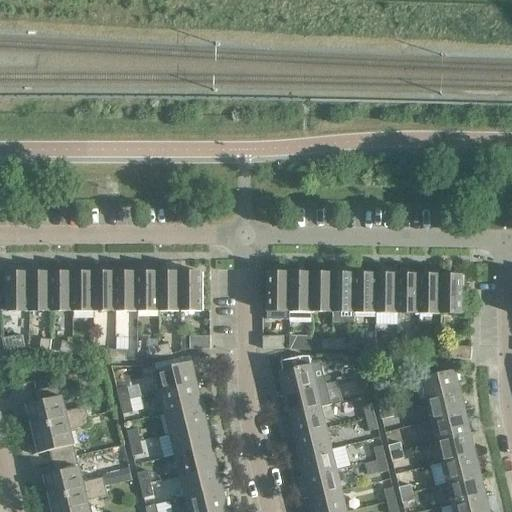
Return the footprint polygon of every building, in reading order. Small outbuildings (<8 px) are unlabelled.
[(72,312),(72,273),(51,274),(51,312),(72,312)] [(94,312),(94,273),(72,273),(72,312),(94,312)] [(116,312),(116,273),(94,273),(94,312),(116,312)] [(137,312),(137,273),(116,273),(116,312),(137,312)] [(159,312),(159,273),(137,273),(137,312),(159,312)] [(180,312),(180,273),(159,273),(159,312),(180,312)] [(203,273),(180,273),(180,312),(203,312),(203,273)] [(29,312),(29,274),(6,274),(6,312),(29,312)] [(51,312),(51,274),(29,274),(29,312),(51,312)] [(267,312),(289,312),(290,274),(267,274),(267,312)] [(312,274),(290,274),(289,312),(311,313),(312,274)] [(333,275),(312,274),(311,313),(333,313),(333,275)] [(355,275),(333,275),(333,313),(354,313),(355,275)] [(376,275),(355,275),(354,313),(376,314),(376,275)] [(398,276),(376,275),(376,314),(397,314),(398,276)] [(420,276),(398,276),(397,314),(419,314),(420,276)] [(441,276),(420,276),(419,314),(441,315),(441,276)] [(464,277),(441,276),(441,315),(463,315),(464,277)] [(22,336),(2,340),(5,353),(25,348),(22,336)] [(210,349),(210,336),(189,337),(190,349),(210,349)] [(263,337),(263,349),(284,349),(283,336),(263,337)] [(190,349),(189,337),(181,337),(181,351),(190,349)] [(40,339),(39,350),(50,350),(51,340),(40,339)] [(300,339),(300,350),(310,350),(311,339),(300,339)] [(322,339),(322,350),(332,350),(332,340),(322,339)] [(343,340),(332,340),(332,350),(342,350),(343,340)] [(365,340),(365,351),(375,351),(375,340),(365,340)] [(386,340),(375,340),(375,351),(386,351),(386,340)] [(408,341),(407,352),(417,353),(418,343),(408,341)] [(63,342),(60,352),(70,354),(73,344),(63,342)] [(429,344),(418,343),(417,353),(427,355),(429,344)] [(83,346),(73,344),(70,354),(80,357),(83,346)] [(169,344),(159,346),(161,357),(171,355),(169,344)] [(161,357),(159,346),(149,349),(151,359),(161,357)] [(450,346),(449,359),(470,360),(471,348),(450,346)] [(105,350),(105,361),(116,361),(116,350),(105,350)] [(126,351),(116,350),(116,361),(126,361),(126,351)] [(154,371),(160,393),(197,384),(192,362),(154,371)] [(364,375),(361,362),(352,364),(355,377),(364,375)] [(279,373),(284,395),(326,384),(321,363),(279,373)] [(421,379),(426,401),(461,392),(455,370),(421,379)] [(368,387),(364,375),(355,377),(359,390),(368,387)] [(202,405),(197,384),(160,393),(165,414),(202,405)] [(331,405),(326,384),(284,395),(289,415),(322,408),(331,405)] [(30,416),(33,430),(88,416),(85,407),(66,412),(62,397),(59,386),(34,392),(37,403),(27,406),(22,407),(24,417),(30,416)] [(127,388),(116,390),(120,403),(130,400),(127,388)] [(466,413),(461,392),(426,401),(432,422),(466,413)] [(133,413),(130,400),(120,403),(123,416),(133,413)] [(390,401),(378,404),(380,412),(392,409),(390,401)] [(375,417),(372,404),(363,406),(366,419),(375,417)] [(207,426),(202,405),(165,414),(170,435),(207,426)] [(327,429),(322,408),(289,415),(294,436),(327,429)] [(393,417),(392,409),(380,412),(382,420),(393,417)] [(471,434),(466,413),(432,422),(437,443),(471,434)] [(90,426),(88,416),(33,430),(36,444),(31,445),(33,455),(39,454),(49,452),(52,463),(76,457),(73,446),(74,446),(70,431),(90,426)] [(378,429),(375,417),(366,419),(369,432),(378,429)] [(213,447),(207,426),(170,435),(175,456),(213,447)] [(332,450),(327,429),(294,436),(300,457),(332,450)] [(137,430),(127,432),(130,445),(140,442),(137,430)] [(476,455),(471,434),(437,443),(442,464),(476,455)] [(143,455),(140,442),(130,445),(133,458),(143,455)] [(400,443),(388,446),(390,454),(402,451),(400,443)] [(385,459),(382,446),(373,448),(376,461),(385,459)] [(218,468),(213,447),(175,456),(180,477),(218,468)] [(337,471),(332,450),(300,457),(305,478),(337,471)] [(404,459),(402,451),(390,454),(392,462),(404,459)] [(481,476),(476,455),(442,464),(447,484),(481,476)] [(79,468),(76,457),(52,463),(54,474),(44,476),(44,477),(39,478),(41,488),(47,487),(50,501),(105,487),(103,478),(83,482),(79,468)] [(388,471),(385,459),(376,461),(379,474),(388,471)] [(223,489),(218,468),(180,477),(185,498),(223,489)] [(127,469),(105,474),(108,486),(129,480),(127,469)] [(342,492),(337,471),(305,478),(310,499),(342,492)] [(147,472),(137,474),(140,487),(151,484),(147,472)] [(486,497),(481,476),(447,484),(452,505),(486,497)] [(154,497),(151,484),(140,487),(143,500),(154,497)] [(410,485),(399,488),(400,496),(412,493),(410,485)] [(107,497),(105,487),(50,501),(53,511),(90,511),(88,501),(107,497)] [(395,501),(392,488),(383,490),(386,503),(395,501)] [(219,511),(228,510),(223,489),(185,498),(188,511),(219,511)] [(347,511),(342,492),(310,499),(312,511),(347,511)] [(414,501),(412,493),(400,496),(402,504),(414,501)] [(489,511),(486,497),(452,505),(453,511),(489,511)] [(398,511),(395,501),(386,503),(388,511),(398,511)]
